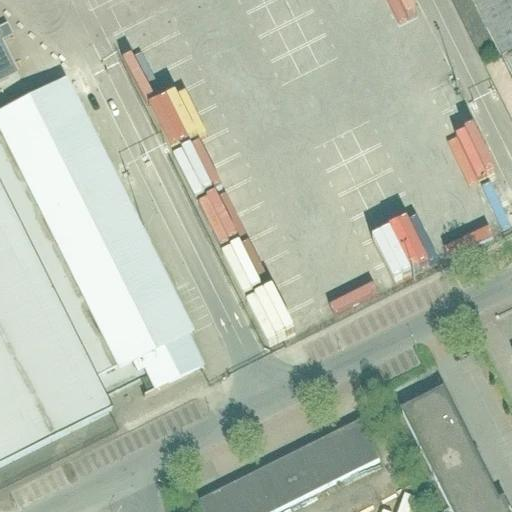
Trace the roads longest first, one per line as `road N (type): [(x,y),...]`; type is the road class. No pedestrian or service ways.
road 1 (unknown): [(276,403),(58,0)]
road 2 (unclassified): [(131,476),(511,285)]
road 3 (unknown): [(434,0),(511,172)]
road 4 (unknown): [(441,321),(511,465)]
